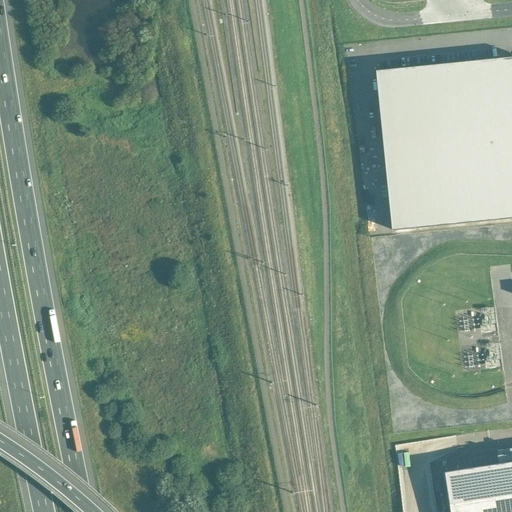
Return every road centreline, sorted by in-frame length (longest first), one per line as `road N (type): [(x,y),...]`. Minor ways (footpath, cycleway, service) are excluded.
road 1 (motorway): [(81,511),(0,71)]
road 2 (motorway): [(0,302),(41,511)]
road 3 (unclassified): [(511,9),(396,20),(357,0)]
